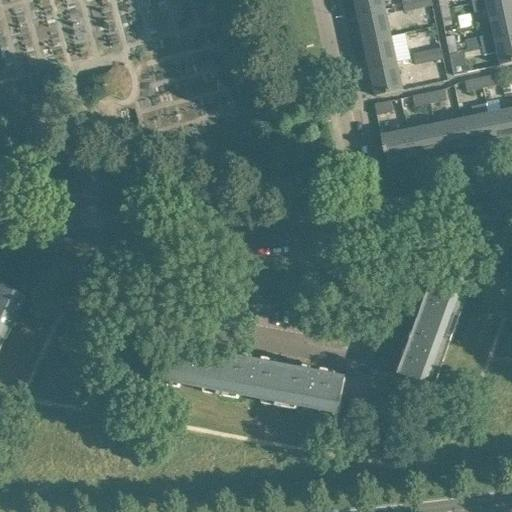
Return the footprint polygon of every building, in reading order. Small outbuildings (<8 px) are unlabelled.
[(358,5),(361,16),(387,10),(384,0),(355,0),(356,5),(358,5)] [(402,0),(403,5),(405,11),(419,8),(417,0),(402,0)] [(417,0),(419,8),(433,5),(432,0),(417,0)] [(438,0),(441,10),(450,8),(448,0),(438,0)] [(511,0),(488,0),(473,4),(475,12),(488,9),(491,22),(511,17),(511,0)] [(450,8),(441,10),(444,26),(453,24),(450,8)] [(361,27),(365,43),(388,38),(386,26),(390,25),(387,10),(361,16),(363,27),(361,27)] [(511,17),(491,22),(494,35),(481,38),(482,47),(511,40),(511,17)] [(446,37),(449,53),(458,52),(455,36),(446,37)] [(370,58),(372,69),(398,64),(395,49),(391,50),(388,38),(365,43),(368,58),(370,58)] [(511,40),(482,47),(458,52),(449,53),(454,76),(469,73),(466,57),(484,54),(484,56),(498,53),(500,65),(511,62),(511,40)] [(430,62),(444,59),(442,47),(428,50),(430,62)] [(430,62),(428,50),(413,53),(416,65),(430,62)] [(401,77),(398,64),(372,69),(375,80),(373,80),(376,97),(400,92),(397,78),(401,77)] [(496,75),(482,77),(484,88),(498,85),(496,75)] [(467,92),(484,88),(482,77),(465,81),(467,92)] [(98,87),(101,99),(104,98),(108,97),(112,97),(113,97),(109,85),(98,87)] [(445,90),(429,94),(431,104),(447,100),(445,90)] [(415,107),(431,104),(429,94),(413,97),(415,107)] [(391,102),(375,105),(377,115),(393,112),(391,102)] [(462,120),(467,145),(478,142),(479,144),(495,141),(489,114),(487,103),(472,107),(474,117),(462,120)] [(511,109),(489,114),(495,141),(510,138),(510,136),(511,135),(511,109)] [(76,112),(75,112),(65,111),(61,135),(72,137),(76,113),(76,112)] [(435,125),(441,152),(457,149),(456,147),(467,145),(462,120),(435,125)] [(408,131),(414,156),(425,153),(426,155),(441,152),(435,125),(408,131)] [(382,136),(387,163),(403,160),(403,158),(414,156),(408,131),(382,136)] [(137,192),(136,204),(144,204),(144,192),(137,192)] [(425,307),(421,317),(455,329),(471,285),(472,286),(476,273),(471,271),(471,270),(442,260),(438,270),(434,269),(429,282),(433,284),(430,293),(426,292),(425,293),(426,293),(421,305),(425,307)] [(0,342),(16,309),(17,310),(22,298),(17,295),(18,294),(0,285),(0,342)] [(418,327),(414,326),(409,339),(409,338),(408,339),(412,341),(409,349),(405,349),(401,362),(404,364),(400,375),(429,385),(430,384),(435,386),(440,374),(439,374),(455,329),(421,317),(418,327)] [(218,396),(220,396),(228,356),(219,354),(219,350),(206,348),(206,347),(205,347),(204,351),(195,350),(195,345),(194,345),(181,343),(180,347),(171,346),(171,345),(169,344),(164,370),(163,370),(162,377),(161,386),(165,386),(165,385),(179,388),(181,384),(204,388),(204,393),(218,395),(218,396)] [(238,358),(228,356),(220,396),(224,397),(238,399),(240,395),(263,399),(263,404),(277,406),(277,407),(280,407),(287,367),(277,365),(277,361),(264,359),(264,358),(262,362),(254,360),(254,356),(253,356),(240,354),(238,358)] [(321,415),(333,417),(335,417),(335,418),(339,418),(339,417),(341,410),(343,404),(342,404),(343,395),(345,378),(335,376),(336,372),(323,370),(323,369),(322,369),(321,373),(312,371),(312,367),(311,367),(298,365),(297,369),(287,367),(280,407),(283,408),(283,407),(296,410),(298,406),(321,410),(321,415)] [(348,371),(345,378),(343,395),(352,399),(360,375),(348,371)] [(352,399),(364,403),(373,379),(360,375),(352,399)] [(385,384),(373,379),(364,403),(377,407),(385,384)] [(385,384),(377,407),(389,412),(397,388),(396,388),(385,384)]
